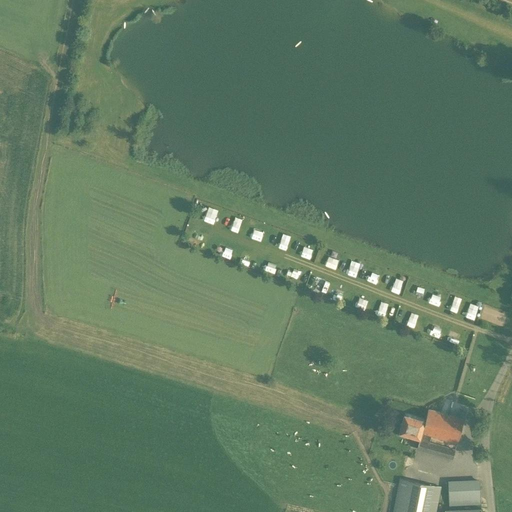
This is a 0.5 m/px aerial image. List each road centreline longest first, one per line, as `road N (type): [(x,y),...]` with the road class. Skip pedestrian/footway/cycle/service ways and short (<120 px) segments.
road 1 (unclassified): [(511,353),(490,393),(484,445),(491,511)]
road 2 (track): [(511,342),(379,290)]
road 3 (track): [(74,0),(48,137)]
